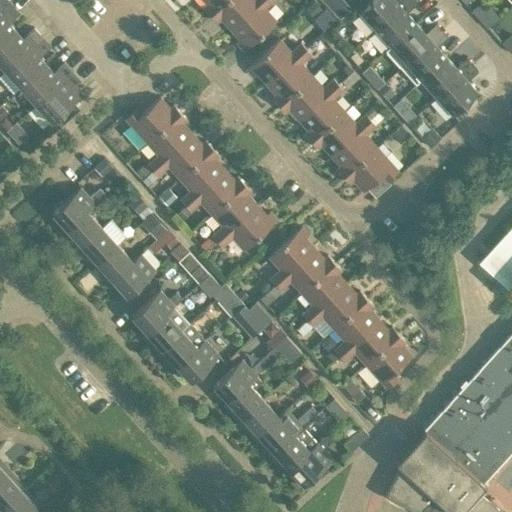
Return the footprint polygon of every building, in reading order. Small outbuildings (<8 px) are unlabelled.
[(0,0),(0,11),(11,2),(8,0),(0,0)] [(203,6),(209,13),(224,0),(203,0),(206,3),(203,6)] [(224,0),(209,13),(216,21),(219,17),(229,28),(259,0),(224,0)] [(270,0),(259,0),(229,28),(241,41),(238,45),(242,49),(275,19),(264,7),(270,0)] [(317,14),(324,7),(317,0),(314,0),(309,5),(317,14)] [(344,0),(332,11),(338,18),(350,7),(344,0)] [(369,0),(358,10),(374,28),(404,0),(369,0)] [(413,0),(404,0),(374,28),(389,45),(415,22),(405,12),(416,2),(413,0)] [(484,25),(495,16),(481,0),(470,10),(484,25)] [(11,2),(0,11),(0,42),(14,29),(6,20),(11,16),(12,18),(19,11),(11,2)] [(511,47),(511,33),(499,19),(489,28),(510,50),(511,47)] [(384,49),(400,66),(440,30),(434,23),(424,32),(415,22),(389,45),(384,49)] [(0,73),(41,36),(33,27),(26,33),(27,35),(23,39),(14,29),(0,42),(0,73)] [(415,83),(420,79),(445,56),(436,46),(446,36),(440,30),(400,66),(415,83)] [(0,73),(5,69),(20,86),(45,63),(37,54),(41,50),(42,52),(50,45),(41,36),(0,73)] [(256,72),(265,83),(305,47),(300,41),(290,51),(278,38),(245,68),(252,76),(256,72)] [(271,97),(278,104),(311,74),(300,62),(310,52),(305,47),(265,83),(275,93),(271,97)] [(445,56),(420,79),(435,96),(471,64),(465,57),(454,66),(445,56)] [(45,63),(20,86),(35,103),(72,70),(63,60),(56,67),(58,68),(53,72),(45,63)] [(477,70),(471,64),(435,96),(451,114),(476,91),(466,80),(477,70)] [(378,77),(367,65),(361,71),(371,83),(378,77)] [(74,85),(80,79),(72,70),(35,103),(50,120),(45,124),(51,131),(78,107),(72,101),(81,93),(74,85)] [(351,70),(341,80),(346,86),(357,77),(351,70)] [(288,108),(297,118),(337,83),(332,77),(322,86),(311,74),(278,104),(284,111),(288,108)] [(342,88),(337,83),(297,118),(307,129),(303,132),(310,139),(343,109),(332,97),(342,88)] [(384,84),(377,90),(385,99),(392,93),(384,84)] [(124,117),(146,141),(179,111),(173,104),(169,107),(159,96),(140,113),(135,107),(124,117)] [(400,98),(392,105),(406,121),(414,114),(400,98)] [(376,102),(369,108),(374,114),(381,108),(376,102)] [(354,122),(343,109),(310,139),(316,147),(320,144),(329,154),(369,118),(364,113),(354,122)] [(147,162),(152,168),(192,132),(182,121),(186,118),(179,111),(146,141),(157,153),(147,162)] [(374,124),(369,118),(329,154),(339,165),(335,168),(342,175),(375,145),(364,133),(374,124)] [(400,125),(391,133),(400,142),(409,134),(400,125)] [(431,145),(441,135),(433,127),(423,136),(431,145)] [(201,143),(192,132),(152,168),(157,174),(167,164),(178,177),(211,147),(205,139),(201,143)] [(392,163),(375,145),(342,175),(349,182),(352,179),(362,190),(392,163)] [(218,154),(211,147),(178,177),(189,189),(179,198),(184,204),(224,168),(214,157),(218,154)] [(92,163),(109,183),(118,175),(101,155),(92,163)] [(143,163),(134,171),(141,179),(150,170),(143,163)] [(210,212),(243,182),(237,175),(233,178),(224,168),(184,204),(175,212),(180,217),(199,200),(210,212)] [(151,171),(142,180),(147,186),(157,177),(151,171)] [(250,189),(243,182),(210,212),(221,225),(211,234),(216,239),(256,203),(246,193),(250,189)] [(79,186),(51,212),(65,227),(94,202),(104,193),(97,186),(87,195),(79,186)] [(176,197),(168,189),(159,197),(166,205),(176,197)] [(130,204),(137,212),(146,204),(138,196),(130,204)] [(66,236),(77,248),(101,226),(86,209),(94,202),(65,227),(70,233),(66,236)] [(265,214),(256,203),(216,239),(221,245),(231,236),(243,248),(276,218),(269,210),(265,214)] [(156,236),(165,228),(151,213),(142,221),(156,236)] [(485,482),(476,474),(511,434),(511,223),(479,260),(511,290),(511,329),(418,433),(395,459),(400,464),(383,494),(415,511),(417,511),(419,510),(420,511),(503,511),(497,506),(488,500),(477,491),(482,485),(485,482)] [(269,277),(274,283),(314,247),(304,236),(308,233),(301,225),(267,255),(279,268),(269,277)] [(92,265),(117,243),(101,226),(77,248),(87,259),(91,256),(95,261),(92,264),(92,265)] [(154,251),(165,241),(171,248),(179,241),(168,229),(149,246),(154,251)] [(171,249),(178,256),(186,248),(180,241),(171,249)] [(106,273),(111,278),(140,253),(139,252),(131,260),(117,243),(92,265),(103,276),(106,273)] [(289,279),(300,292),(333,261),(327,254),(323,257),(314,247),(274,283),(279,288),(289,279)] [(197,282),(208,272),(186,248),(178,256),(180,259),(178,260),(197,282)] [(125,294),(154,268),(140,253),(111,278),(125,294)] [(340,269),(333,261),(300,292),(311,304),(301,313),(306,318),(346,282),(336,272),(340,269)] [(220,286),(208,272),(197,282),(209,295),(211,293),(214,297),(227,286),(224,282),(220,286)] [(355,293),(346,282),(306,318),(311,324),(321,315),(332,327),(365,297),(359,290),(355,293)] [(234,294),(227,286),(214,297),(230,315),(243,303),(240,300),(234,294)] [(234,294),(240,300),(246,294),(241,288),(234,294)] [(159,289),(130,314),(144,330),(173,305),(181,298),(176,293),(168,299),(159,289)] [(265,303),(273,296),(267,289),(259,296),(265,303)] [(510,295),(504,290),(500,294),(506,300),(510,295)] [(372,304),(365,297),(332,327),(343,339),(333,348),(338,354),(378,318),(369,307),(372,304)] [(165,312),(173,305),(144,330),(149,335),(146,338),(156,350),(180,329),(165,312)] [(242,305),(231,315),(236,321),(248,311),(242,305)] [(269,318),(258,326),(270,343),(281,335),(269,318)] [(387,329),(378,318),(338,354),(343,359),(353,350),(364,363),(397,333),(391,325),(387,329)] [(170,359),(175,364),(204,338),(188,321),(180,329),(156,350),(167,362),(170,359)] [(404,340),(397,333),(364,363),(386,387),(397,377),(392,371),(410,354),(400,343),(404,340)] [(259,358),(249,367),(240,358),(212,384),(226,399),(255,374),(280,351),(290,341),(285,335),(259,358)] [(189,380),(218,354),(204,338),(175,364),(189,380)] [(290,341),(280,351),(289,361),(300,352),(290,341)] [(255,374),(226,399),(231,405),(227,408),(238,420),(262,398),(247,381),(255,374)] [(349,394),(355,401),(363,393),(357,386),(349,394)] [(335,416),(344,408),(333,396),(324,405),(335,416)] [(253,437),(277,415),(262,398),(238,420),(242,417),(246,422),(243,425),(253,437)] [(285,408),(277,415),(253,437),(264,448),(267,445),(272,450),(268,453),(269,454),(301,425),(316,411),(310,405),(295,418),(285,408)] [(288,467),(316,441),(301,425),(269,454),(279,465),(283,462),(288,467)] [(349,436),(356,444),(368,434),(360,425),(349,436)] [(288,467),(284,471),(291,479),(289,481),(296,488),(331,458),(322,448),(333,438),(328,432),(316,442),(316,441),(288,467)] [(0,476),(9,469),(0,458),(0,476)] [(0,507),(21,489),(16,484),(19,481),(9,469),(0,476),(0,507)] [(26,511),(35,505),(21,489),(0,507),(0,511),(26,511)]
